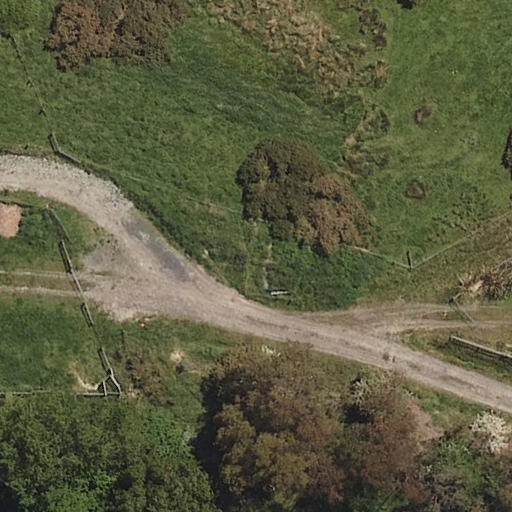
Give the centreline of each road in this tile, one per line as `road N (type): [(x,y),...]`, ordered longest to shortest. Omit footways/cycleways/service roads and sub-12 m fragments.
road 1 (track): [(262,321),(49,280),(0,279)]
road 2 (track): [(511,395),(340,332),(262,321)]
road 3 (track): [(340,332),(511,236)]
